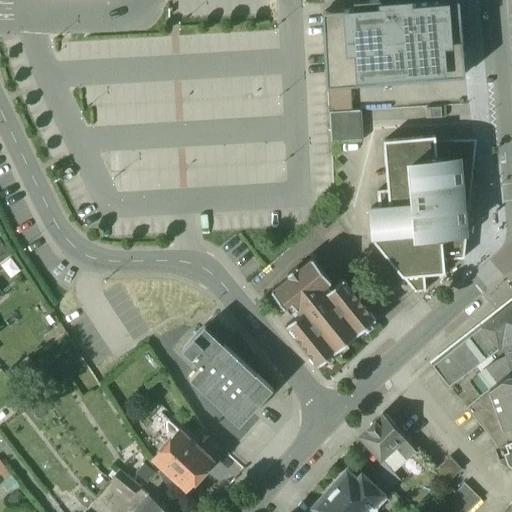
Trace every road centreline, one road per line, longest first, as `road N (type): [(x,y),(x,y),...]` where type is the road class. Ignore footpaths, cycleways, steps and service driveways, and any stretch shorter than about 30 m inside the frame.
road 1 (unclassified): [(332,422),(215,278),(185,262),(92,261),(74,249),(0,109)]
road 2 (residential): [(511,262),(393,358),(332,422)]
road 3 (unknown): [(507,114),(343,109)]
road 4 (unclassified): [(511,158),(496,0)]
